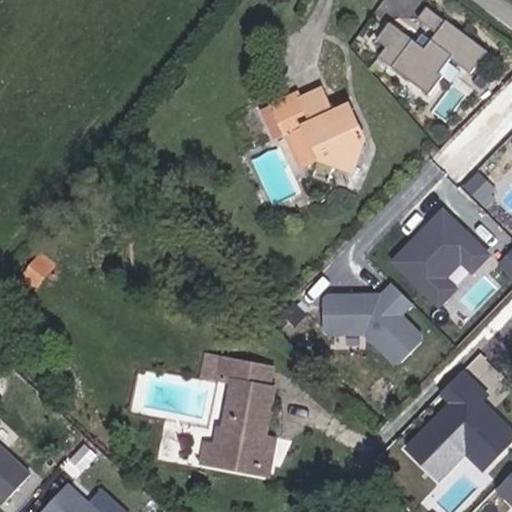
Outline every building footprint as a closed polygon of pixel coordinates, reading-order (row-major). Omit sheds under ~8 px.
[(442,58),(463,73),(480,49),(437,19),(436,22),(417,8),(408,20),(427,34),(416,49),(380,24),(367,42),(391,58),(383,69),(422,95),(435,76),(432,74),(442,58)] [(373,141),(359,105),(340,112),(330,86),(308,94),(306,88),(265,104),(281,139),(292,132),(310,167),(330,163),(362,171),(373,141)] [(478,171),(468,187),(487,200),(497,183),(478,171)] [(417,247),(410,241),(390,262),(434,305),(450,289),(439,279),(457,260),(467,271),(483,255),(438,212),(417,233),(424,239),(417,247)] [(511,250),(501,265),(511,273),(511,250)] [(325,296),(320,301),(320,330),(325,335),(361,334),(391,363),(397,362),(417,342),(417,335),(397,315),(408,304),(389,285),(378,296),(369,296),(365,300),(358,300),(353,296),(325,296)] [(231,378),(215,463),(273,474),(280,435),(268,433),(276,387),(272,386),(275,368),(235,359),(226,358),(222,376),(231,378)] [(492,464),(511,442),(511,439),(486,415),(482,418),(474,411),(483,401),(468,387),(404,456),(437,486),(473,447),(492,464)] [(35,473),(0,440),(0,495),(8,503),(35,473)] [(511,511),(511,469),(487,495),(491,492),(511,511)] [(101,511),(72,485),(47,511),(101,511)]
